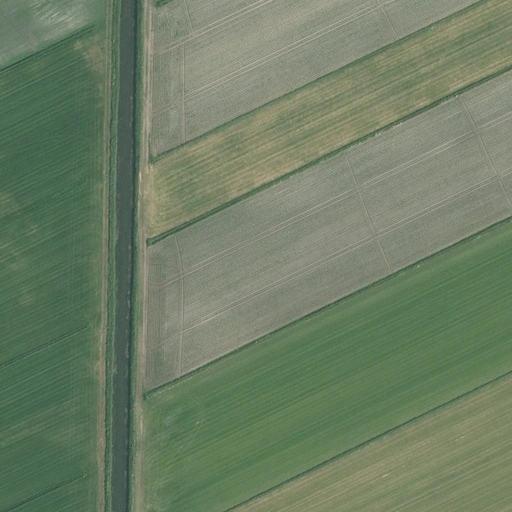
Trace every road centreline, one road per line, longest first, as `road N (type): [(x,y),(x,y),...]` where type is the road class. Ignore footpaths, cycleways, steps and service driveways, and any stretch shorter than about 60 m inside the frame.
road 1 (track): [(100,511),(109,0)]
road 2 (track): [(146,166),(149,0)]
